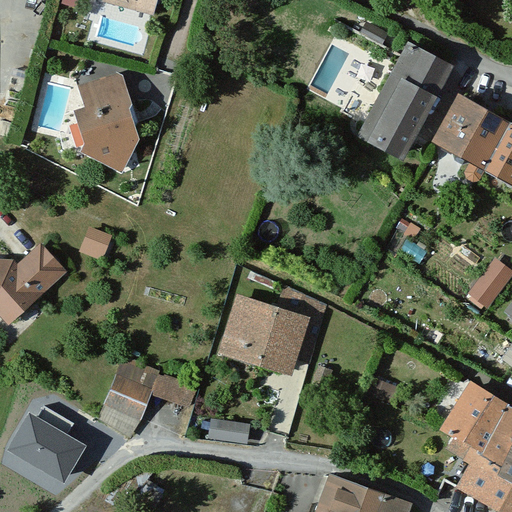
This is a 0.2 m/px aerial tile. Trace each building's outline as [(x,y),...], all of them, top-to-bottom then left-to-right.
[(108,0),(152,12),(154,0),(108,0)] [(400,157),(447,68),(411,49),(364,138),(400,157)] [(119,77),(85,88),(92,110),(80,114),(89,142),(85,150),(108,162),(114,151),(131,146),(134,140),(130,124),(126,126),(121,108),(128,106),(119,77)] [(511,184),(511,124),(510,129),(463,103),(440,144),(511,184)] [(111,239),(95,234),(89,255),(105,260),(111,239)] [(40,248),(26,261),(15,271),(6,262),(0,261),(0,310),(9,320),(62,271),(40,248)] [(497,263),(475,293),(488,302),(510,273),(497,263)] [(241,302),(224,356),(255,366),(257,361),(289,371),(297,348),(314,353),(326,306),(284,288),(275,313),(241,302)] [(159,369),(130,356),(102,419),(129,433),(149,391),(187,406),(194,387),(158,372),(159,369)] [(444,430),(456,437),(481,452),(503,411),(505,406),(471,386),(444,430)] [(511,415),(503,411),(481,452),(505,466),(511,452),(511,415)] [(32,418),(13,448),(62,477),(80,447),(32,418)] [(216,422),(214,438),(242,442),(244,426),(216,422)] [(505,466),(481,452),(456,437),(449,447),(474,462),(460,487),(460,488),(503,511),(511,511),(511,481),(500,475),(505,466)] [(511,452),(505,466),(500,475),(511,481),(511,452)] [(380,511),(385,499),(336,483),(326,511),(322,511),(313,508),(313,509),(311,508),(309,511),(380,511)] [(404,511),(407,506),(385,499),(380,511),(404,511)]
